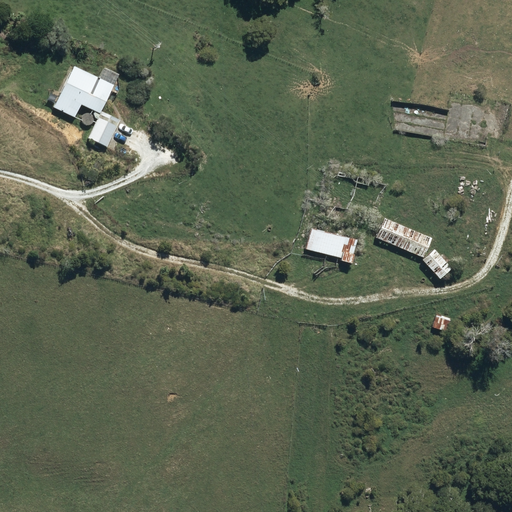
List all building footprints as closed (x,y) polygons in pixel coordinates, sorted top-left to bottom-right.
[(99,78),(73,65),(52,109),(73,120),(81,105),(98,113),(112,86),(105,83),(111,72),(104,68),(99,78)] [(117,129),(97,119),(87,139),(106,149),(117,129)] [(429,236),(382,218),(374,240),(421,258),(429,236)] [(356,240),(310,227),(304,249),(340,259),(339,262),(349,265),(356,240)] [(432,249),(419,261),(439,281),(451,269),(432,249)] [(451,317),(433,315),(431,330),(450,331),(451,317)]
